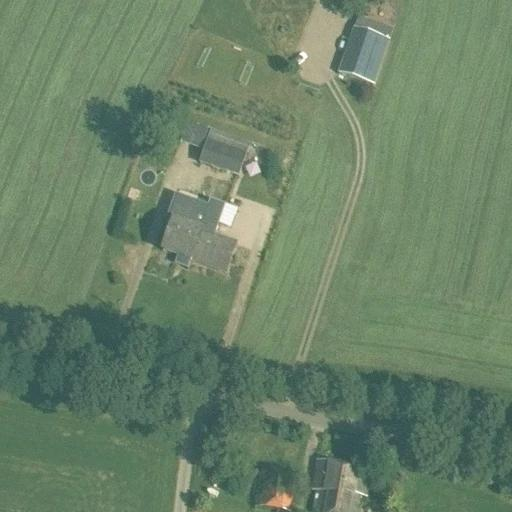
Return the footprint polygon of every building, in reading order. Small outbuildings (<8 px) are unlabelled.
[(373,88),(389,40),(353,28),(337,76),(373,88)] [(238,179),(250,144),(210,130),(198,165),(238,179)] [(219,229),(234,186),(211,178),(204,198),(211,200),(204,221),(185,214),(181,226),(172,223),(162,252),(180,258),(178,264),(189,268),(191,262),(226,274),(236,245),(214,237),(218,228),(219,229)] [(366,498),(370,472),(317,463),(312,491),(316,492),(312,511),(358,511),(361,497),(366,498)] [(273,511),(292,511),(298,478),(260,473),(254,509),(273,511)]
